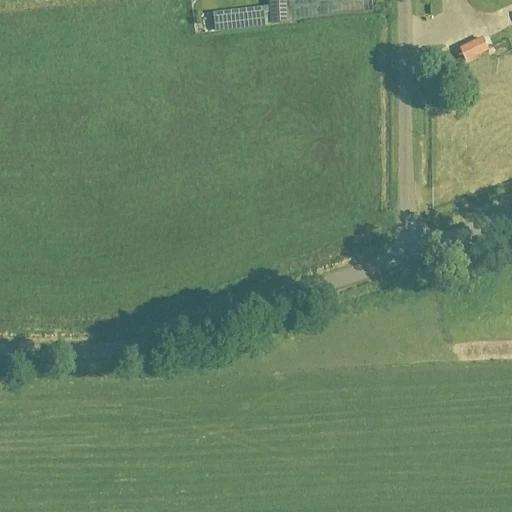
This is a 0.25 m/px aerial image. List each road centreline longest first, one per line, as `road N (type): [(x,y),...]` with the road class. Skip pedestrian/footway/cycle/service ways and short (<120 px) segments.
road 1 (unclassified): [(0,351),(135,347),(405,255)]
road 2 (unclassified): [(405,255),(403,0)]
